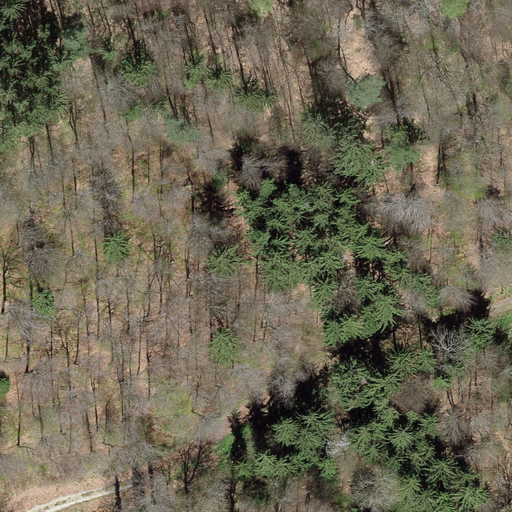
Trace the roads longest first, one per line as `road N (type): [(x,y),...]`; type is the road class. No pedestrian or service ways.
road 1 (track): [(511,305),(320,372),(150,477),(36,511)]
road 2 (track): [(79,0),(95,36),(94,59),(0,142)]
